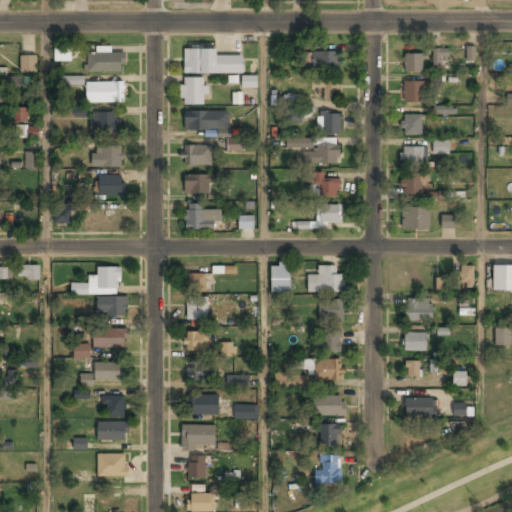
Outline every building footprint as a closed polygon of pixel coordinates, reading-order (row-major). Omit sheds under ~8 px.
[(54,61),(71,61),(71,46),(54,46),(54,61)] [(474,46),(465,47),(466,61),(475,61),(474,46)] [(216,49),(183,48),(183,73),(243,73),(244,56),(216,56),(216,49)] [(449,56),(448,48),(432,49),(432,66),(440,66),(440,56),(449,56)] [(125,51),(86,51),(86,71),(125,71),(125,51)] [(339,51),(311,51),(311,71),(339,71),(339,51)] [(424,53),(404,53),(404,72),(424,72),(424,53)] [(20,72),(36,72),(36,55),(20,55),(20,72)] [(0,102),(3,103),(3,86),(22,86),(22,77),(6,77),(6,67),(0,67),(0,102)] [(84,76),(61,76),(61,85),(84,85),(84,76)] [(257,76),(242,76),(242,87),(257,87),(257,76)] [(206,77),(180,77),(180,105),(206,105),(206,77)] [(324,102),(339,102),(339,79),(311,79),(311,88),(324,89),(324,102)] [(424,81),(404,81),(404,103),(424,103),(424,81)] [(124,82),(86,82),(86,102),(124,102),(124,82)] [(455,106),(434,106),(434,114),(455,114),(455,106)] [(28,109),(14,108),(13,121),(27,122),(28,109)] [(84,117),(85,109),(75,108),(75,116),(84,117)] [(207,111),(184,111),(184,130),(207,130),(207,111)] [(300,113),(288,111),(286,121),(298,123),(300,113)] [(117,112),(90,112),(90,134),(117,134),(117,112)] [(318,134),(341,134),(341,113),(318,113),(318,134)] [(402,115),(402,134),(421,135),(421,115),(402,115)] [(39,138),(38,126),(15,126),(15,138),(39,138)] [(243,152),(243,138),(227,138),(226,151),(243,152)] [(310,140),(288,140),(288,148),(303,148),(303,164),(339,164),(339,145),(310,145),(310,140)] [(434,140),(434,154),(448,154),(448,140),(434,140)] [(182,165),(211,165),(211,145),(182,145),(182,165)] [(122,168),(122,147),(91,147),(91,168),(122,168)] [(401,147),(401,165),(426,165),(426,147),(401,147)] [(37,168),(36,152),(25,152),(25,168),(37,168)] [(339,179),(324,179),(324,173),(313,173),(313,197),(339,197),(339,179)] [(211,194),(211,175),(184,175),(184,194),(211,194)] [(420,175),(401,175),(401,194),(420,194),(420,175)] [(124,176),(97,176),(97,196),(124,196),(124,176)] [(426,200),(444,200),(445,192),(426,192),(426,200)] [(76,204),(53,203),(53,223),(75,224),(76,204)] [(201,204),(184,204),(184,230),(213,230),(213,221),(220,221),(220,210),(201,210),(201,204)] [(341,223),(341,205),(317,205),(317,222),(294,221),(294,229),(327,229),(327,222),(341,223)] [(429,228),(429,207),(404,207),(404,228),(429,228)] [(253,216),(239,216),(239,228),(253,228),(253,216)] [(454,216),(442,216),(442,226),(454,226),(454,216)] [(289,264),(271,264),(271,292),(289,292),(289,264)] [(18,265),(18,280),(40,280),(40,265),(18,265)] [(493,291),(511,291),(511,265),(493,265),(493,291)] [(236,266),(217,266),(217,274),(236,274),(236,266)] [(344,275),(336,275),(336,266),(319,266),(319,275),(308,275),(308,293),(344,293),(344,275)] [(119,267),(95,267),(95,282),(72,282),(72,293),(119,293),(119,267)] [(474,267),(459,267),(459,288),(474,288),(474,267)] [(212,291),(212,274),(186,274),(186,291),(212,291)] [(444,291),(444,278),(436,277),(435,290),(444,291)] [(125,315),(125,297),(97,297),(97,315),(125,315)] [(432,322),(432,299),(405,299),(405,322),(432,322)] [(319,300),(319,322),(342,322),(342,300),(319,300)] [(186,319),(207,319),(207,301),(186,301),(186,319)] [(92,347),(125,347),(125,329),(92,329),(92,347)] [(511,330),(495,330),(495,347),(511,347),(511,330)] [(184,350),(207,350),(207,332),(184,332),(184,350)] [(317,353),(341,353),(341,333),(317,333),(317,353)] [(426,352),(426,333),(404,333),(404,352),(426,352)] [(73,360),(89,360),(89,344),(73,343),(73,360)] [(234,344),(223,344),(223,356),(234,356),(234,344)] [(38,367),(38,358),(19,359),(20,368),(38,367)] [(302,369),(308,369),(308,380),(341,380),(341,359),(302,359),(302,369)] [(428,360),(430,372),(438,371),(436,359),(428,360)] [(405,377),(419,377),(419,361),(405,361),(405,377)] [(94,363),(94,380),(120,380),(120,363),(94,363)] [(187,379),(207,379),(207,365),(187,365),(187,379)] [(16,371),(6,371),(6,385),(16,385),(16,371)] [(453,387),(466,387),(466,372),(453,372),(453,387)] [(82,384),(90,384),(90,374),(81,374),(82,384)] [(274,387),(303,388),(303,375),(274,374),(274,387)] [(249,388),(249,376),(218,376),(218,389),(249,388)] [(90,391),(73,390),(73,399),(89,399),(90,391)] [(1,401),(17,400),(17,391),(0,391),(1,401)] [(218,394),(187,394),(187,414),(218,414),(218,394)] [(103,417),(124,417),(124,395),(103,395),(103,417)] [(313,397),(313,416),(345,416),(345,397),(313,397)] [(404,417),(435,417),(435,399),(404,399),(404,417)] [(254,418),(254,405),(234,405),(234,418),(254,418)] [(464,405),(456,405),(456,416),(464,416),(464,405)] [(97,440),(127,440),(127,421),(97,421),(97,440)] [(182,424),(182,450),(195,450),(195,445),(215,445),(215,424),(182,424)] [(319,425),(319,448),(339,448),(339,425),(319,425)] [(86,450),(86,438),(72,438),(72,450),(86,450)] [(127,453),(97,453),(97,476),(127,476),(127,453)] [(205,455),(187,455),(187,479),(205,479),(205,455)] [(340,455),(317,455),(317,486),(340,486),(340,455)] [(190,494),(190,511),(212,511),(212,494),(190,494)]
